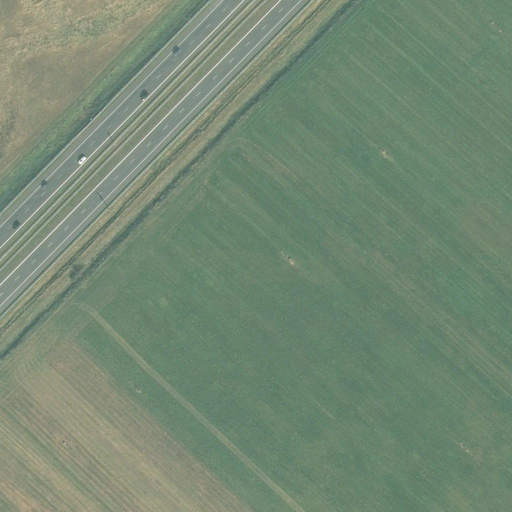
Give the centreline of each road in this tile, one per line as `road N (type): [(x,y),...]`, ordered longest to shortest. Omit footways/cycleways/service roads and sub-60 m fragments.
road 1 (motorway): [(0,296),(291,0)]
road 2 (motorway): [(234,0),(0,238)]
